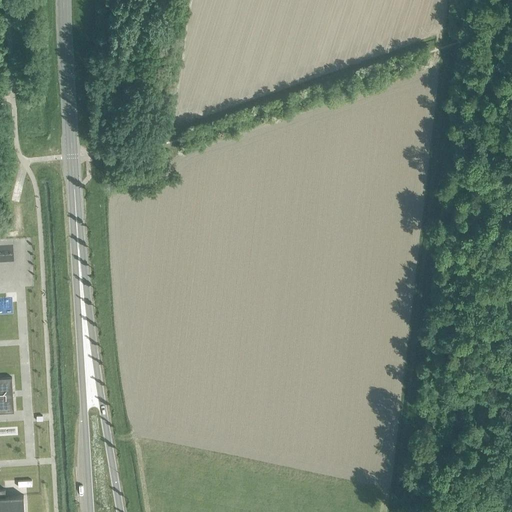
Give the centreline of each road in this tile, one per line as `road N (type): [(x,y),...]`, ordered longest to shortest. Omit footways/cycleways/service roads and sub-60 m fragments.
road 1 (track): [(180,154),(431,65),(448,0)]
road 2 (secondary): [(120,511),(76,231)]
road 3 (secondary): [(76,231),(88,511)]
road 4 (secondary): [(76,231),(63,0)]
road 5 (track): [(172,141),(180,154),(164,176),(112,197),(115,280)]
